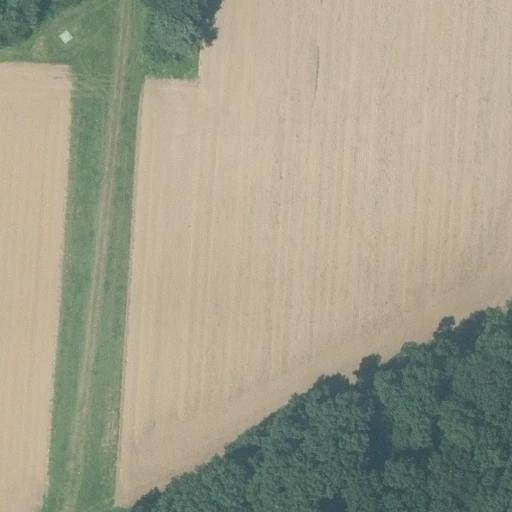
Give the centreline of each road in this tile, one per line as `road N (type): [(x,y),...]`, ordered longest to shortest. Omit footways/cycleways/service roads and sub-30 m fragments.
road 1 (track): [(126,0),(70,511)]
road 2 (unclassified): [(511,350),(200,511)]
